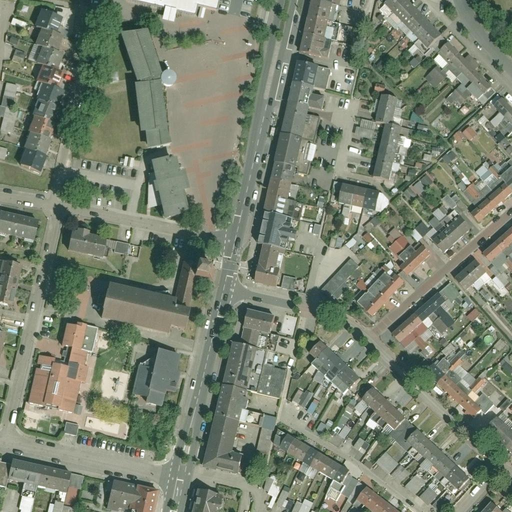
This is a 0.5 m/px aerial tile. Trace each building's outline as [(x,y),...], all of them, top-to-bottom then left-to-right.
[(126,0),(126,5),(163,12),(160,25),(172,27),(175,14),(195,18),(204,20),(206,9),(216,10),(218,0),(126,0)] [(332,0),(311,0),(301,50),(330,56),(332,46),(323,44),(332,0)] [(430,49),(444,35),(408,0),(385,0),(383,3),(430,49)] [(36,89),(41,91),(21,164),(40,169),(61,93),(57,92),(62,73),(56,71),(61,52),(59,51),(63,37),(58,35),(62,18),(43,13),(38,30),(42,31),(38,47),(42,49),(37,66),(42,67),(36,89)] [(165,131),(159,83),(163,86),(166,87),(171,87),(174,84),(176,81),(175,74),(170,71),(165,71),(163,72),(160,76),(159,77),(158,77),(143,31),(122,37),(136,85),(133,86),(140,136),(144,135),(146,152),(172,146),(168,131),(165,131)] [(492,86),(450,44),(439,54),(481,96),(492,86)] [(22,64),(25,54),(14,51),(11,61),(22,64)] [(318,64),(300,60),(265,214),(293,220),(301,188),(291,186),(294,171),(307,174),(319,120),(310,118),(313,105),(324,107),(327,97),(312,94),(318,64)] [(0,117),(2,118),(0,128),(0,132),(12,134),(17,111),(12,110),(16,86),(5,84),(0,107),(0,106),(0,117)] [(374,123),(385,125),(374,175),(391,178),(402,127),(393,125),(398,99),(380,95),(374,123)] [(511,127),(511,106),(503,98),(493,108),(511,127)] [(356,128),(354,136),(372,140),(376,124),(361,120),(359,128),(356,128)] [(469,126),(462,133),(469,142),(477,135),(469,126)] [(459,143),(464,137),(459,131),(453,137),(459,143)] [(448,165),(457,157),(451,151),(442,159),(448,165)] [(167,157),(150,161),(155,182),(152,183),(154,193),(157,193),(163,220),(181,215),(181,213),(188,211),(183,191),(189,190),(184,171),(179,172),(175,158),(168,160),(167,157)] [(511,159),(500,172),(506,178),(471,211),(479,219),(511,187),(511,159)] [(420,196),(434,183),(426,175),(413,188),(420,196)] [(377,212),(381,193),(344,185),(340,204),(377,212)] [(472,203),(481,195),(471,185),(462,193),(472,203)] [(456,195),(450,199),(448,196),(443,199),(449,210),(461,203),(456,195)] [(293,220),(265,214),(258,245),(264,247),(285,251),(286,251),(289,239),(296,240),(297,234),(291,233),(293,220)] [(39,222),(2,215),(0,227),(0,234),(36,240),(39,222)] [(473,226),(462,215),(436,239),(447,250),(473,226)] [(431,229),(439,225),(436,218),(428,222),(431,229)] [(418,243),(430,230),(422,223),(410,235),(418,243)] [(319,236),(321,226),(314,225),(312,234),(319,236)] [(511,225),(488,248),(498,259),(511,245),(511,225)] [(105,259),(110,238),(74,229),(69,250),(105,259)] [(392,245),(401,236),(395,229),(386,239),(392,245)] [(439,252),(429,240),(402,264),(412,276),(439,252)] [(24,251),(7,247),(0,280),(0,300),(13,304),(24,251)] [(277,288),(285,251),(264,247),(256,284),(277,288)] [(455,273),(467,286),(490,265),(479,253),(455,273)] [(108,283),(100,320),(168,335),(169,328),(185,331),(196,278),(213,281),(216,266),(197,262),(196,265),(183,262),(175,299),(108,283)] [(356,270),(347,262),(317,290),(326,299),(356,270)] [(409,281),(397,269),(362,305),(374,317),(409,281)] [(379,269),(373,277),(377,280),(383,273),(379,269)] [(294,291),(297,279),(283,276),(281,288),(294,291)] [(449,303),(439,292),(391,333),(401,344),(449,303)] [(208,466),(210,467),(237,473),(243,451),(233,448),(239,421),(260,426),(263,413),(242,408),(253,362),(268,365),(275,336),(269,335),(272,320),(251,315),(245,340),(239,339),(208,466)] [(39,357),(29,404),(74,414),(81,383),(85,384),(88,368),(84,367),(87,353),(93,354),(98,329),(77,325),(76,328),(67,326),(62,347),(67,348),(66,353),(63,353),(62,358),(65,359),(64,363),(39,357)] [(9,332),(0,329),(0,358),(3,360),(9,332)] [(350,389),(361,377),(323,343),(312,355),(350,389)] [(157,350),(152,369),(138,366),(131,396),(141,398),(140,403),(161,408),(165,391),(175,393),(180,373),(177,372),(180,356),(157,350)] [(481,402),(435,360),(424,372),(470,414),(481,402)] [(273,395),(278,369),(263,367),(259,393),(273,395)] [(395,431),(407,418),(371,384),(359,397),(395,431)] [(305,409),(312,396),(299,389),(292,403),(305,409)] [(312,415),(319,403),(314,400),(307,413),(312,415)] [(504,412),(511,403),(507,400),(500,408),(504,412)] [(511,430),(495,416),(485,427),(511,452),(511,430)] [(66,423),(63,435),(76,438),(78,426),(66,423)] [(322,436),(327,427),(320,423),(316,433),(322,436)] [(345,426),(338,436),(344,440),(351,431),(345,426)] [(472,478),(420,429),(408,443),(459,491),(472,478)] [(371,511),(401,511),(369,487),(367,490),(354,480),(356,477),(292,436),(282,450),(345,489),(348,487),(360,496),(356,500),(371,511)] [(358,451),(360,448),(365,451),(369,445),(359,438),(353,447),(358,451)] [(386,452),(376,463),(389,475),(399,464),(386,452)] [(0,491),(1,491),(3,479),(21,483),(17,503),(30,505),(34,487),(61,493),(57,511),(73,511),(80,478),(0,459),(0,491)] [(399,485),(410,474),(401,466),(391,477),(399,485)] [(416,475),(405,488),(414,496),(425,483),(416,475)] [(262,493),(275,497),(280,483),(267,478),(262,493)] [(130,511),(154,511),(159,492),(136,487),(113,481),(106,511),(112,511),(117,511),(118,509),(130,511)] [(285,487),(277,503),(283,506),(291,490),(285,487)] [(419,499),(429,507),(438,495),(428,488),(419,499)] [(216,511),(220,497),(198,491),(193,511),(216,511)] [(508,511),(493,498),(480,511),(508,511)] [(304,500),(303,504),(296,502),(292,511),(309,511),(313,503),(304,500)]
